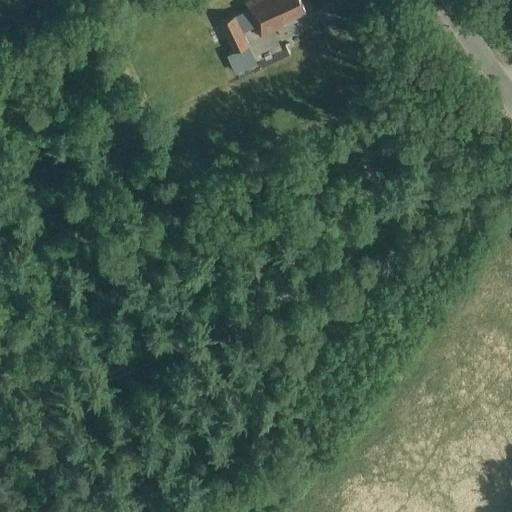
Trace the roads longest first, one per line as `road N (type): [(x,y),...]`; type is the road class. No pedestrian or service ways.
road 1 (track): [(464,180),(225,327),(0,422)]
road 2 (track): [(0,389),(49,511)]
road 3 (unclassified): [(511,99),(439,0)]
